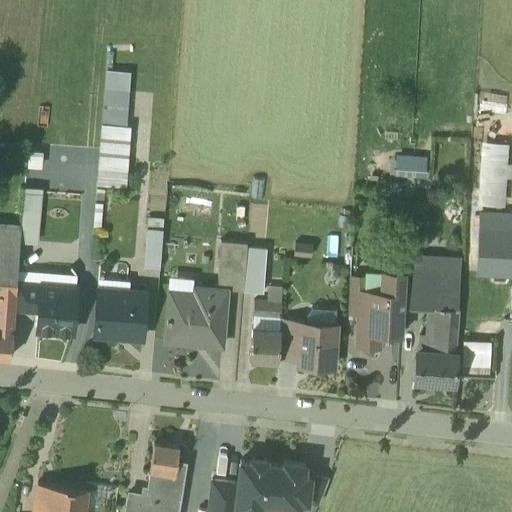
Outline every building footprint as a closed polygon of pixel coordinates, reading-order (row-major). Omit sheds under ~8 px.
[(127,65),(105,64),(103,83),(126,85),(127,65)] [(103,83),(101,108),(100,118),(124,119),(127,85),(126,85),(103,83)] [(477,105),(499,106),(499,91),(477,91),(477,105)] [(124,119),(100,118),(97,160),(125,162),(128,120),(124,119)] [(425,168),(426,146),(395,145),(395,168),(425,168)] [(511,158),(481,156),(478,196),(494,197),(495,185),(502,185),(503,171),(511,171),(511,158)] [(125,164),(115,164),(114,171),(124,172),(125,164)] [(23,179),(20,221),(19,235),(36,236),(41,181),(23,179)] [(511,208),(480,207),(478,207),(477,221),(511,222),(511,208)] [(162,211),(147,210),(146,220),(162,221),(162,211)] [(20,221),(0,219),(0,254),(17,256),(19,235),(20,221)] [(146,220),(142,260),(159,261),(162,221),(146,220)] [(511,222),(477,221),(475,262),(511,264),(511,222)] [(245,235),(220,233),(216,281),(225,281),(242,282),(245,237),(245,235)] [(265,239),(245,237),(242,282),(261,284),(265,239)] [(457,252),(405,249),(404,266),(402,299),(428,301),(438,302),(438,300),(455,301),(457,252)] [(17,256),(0,254),(0,295),(13,297),(14,294),(13,294),(15,274),(17,256)] [(384,265),(383,285),(361,284),(360,284),(358,305),(357,338),(376,339),(377,324),(401,326),(402,299),(404,266),(384,265)] [(39,276),(15,274),(13,294),(14,294),(13,297),(13,300),(37,302),(39,276)] [(75,279),(39,276),(37,302),(36,322),(71,325),(75,279)] [(216,281),(194,279),(193,288),(168,286),(167,307),(165,307),(165,313),(166,313),(165,326),(202,329),(201,335),(220,337),(225,281),(216,281)] [(281,280),(263,279),(262,292),(269,293),(281,294),(281,280)] [(145,283),(97,280),(94,320),(125,323),(124,329),(141,330),(145,283)] [(361,281),(347,281),(346,304),(358,305),(360,284),(361,284),(361,281)] [(262,292),(252,292),(251,307),(267,308),(269,293),(262,292)] [(281,294),(269,293),(267,308),(279,309),(281,294)] [(0,349),(9,350),(13,300),(13,297),(0,295),(0,349)] [(438,302),(428,301),(428,311),(432,311),(430,329),(418,328),(417,343),(415,342),(413,371),(452,374),(457,301),(455,301),(438,300),(438,302)] [(267,308),(251,307),(248,352),(276,354),(279,309),(267,308)] [(300,314),(284,313),(282,348),(297,350),(300,314)] [(334,316),(300,314),(297,350),(297,355),(331,358),(334,316)] [(460,368),(491,369),(492,331),(462,330),(460,368)] [(164,434),(158,433),(157,435),(152,435),(145,489),(146,489),(142,511),(176,511),(185,454),(176,453),(178,439),(165,437),(164,434)] [(262,496),(299,500),(300,492),(306,493),(309,470),(302,469),(303,456),(283,454),(282,458),(265,456),(266,452),(250,451),(250,454),(239,453),(237,476),(234,503),(261,506),(262,496)] [(328,472),(309,470),(306,493),(319,494),(328,472)] [(232,511),(234,503),(237,476),(210,473),(206,511),(232,511)] [(81,511),(86,480),(37,475),(32,511),(81,511)] [(145,489),(125,486),(121,511),(142,511),(146,489),(145,489)]
